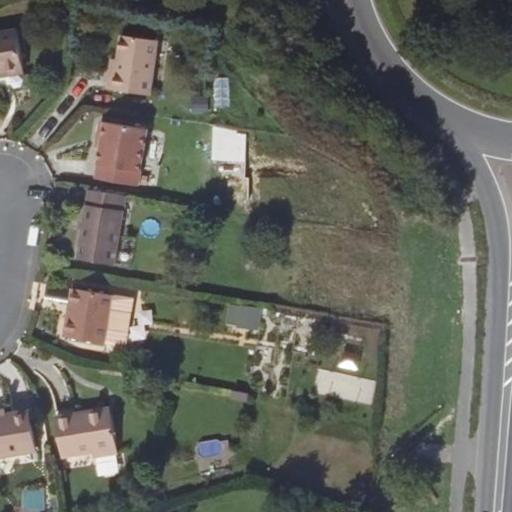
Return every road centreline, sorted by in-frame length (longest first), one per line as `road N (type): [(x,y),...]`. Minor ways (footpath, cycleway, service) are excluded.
road 1 (secondary): [(452,128),(489,218),(495,272),(485,511)]
road 2 (secondary): [(343,0),(381,74),(452,128)]
road 3 (residential): [(0,328),(2,179)]
